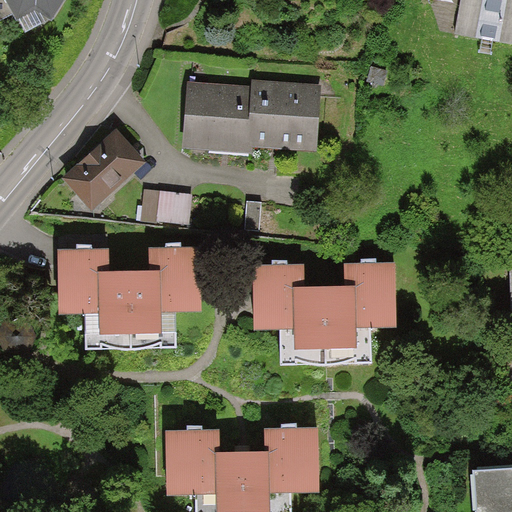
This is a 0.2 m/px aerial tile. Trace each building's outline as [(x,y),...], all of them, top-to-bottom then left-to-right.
[(0,0),(0,24),(16,16),(7,0),(0,0)] [(11,0),(21,17),(35,9),(54,16),(64,0),(11,0)] [(511,0),(461,0),(455,32),(511,42),(511,0)] [(318,147),(321,89),(256,85),(256,90),(253,136),(293,138),(293,145),(318,147)] [(256,90),(188,86),(185,145),(211,147),(211,141),(253,143),(253,136),(256,90)] [(119,133),(68,179),(91,205),(123,176),(118,171),(137,154),(119,133)] [(162,191),(146,190),(145,222),(160,223),(162,191)] [(177,192),(162,191),(160,223),(175,223),(177,192)] [(193,193),(177,192),(175,223),(191,224),(193,193)] [(265,202),(247,200),(245,230),(262,231),(265,202)] [(77,252),(60,253),(60,299),(75,299),(76,313),(86,313),(86,335),(103,334),(103,345),(116,350),(133,352),(148,349),(162,344),(162,334),(178,334),(177,311),(187,310),(186,297),(203,296),(202,247),(183,247),(183,243),(167,243),(167,249),(151,249),(151,269),(111,270),(110,251),(94,251),(94,244),(77,244),(77,252)] [(272,266),(254,266),(256,314),(270,313),(270,327),(280,326),(281,351),(296,351),(297,361),(310,365),(326,366),(343,364),(357,359),(357,348),(374,348),(373,327),(382,327),(381,313),(398,313),(396,264),(376,264),(376,257),(362,258),(363,264),(344,264),(345,287),(305,288),(305,264),(289,265),(289,260),(272,261),(272,266)] [(189,432),(165,433),(167,479),(190,479),(190,493),(196,493),(197,511),(291,511),(294,511),(293,491),(301,491),(300,476),(321,476),(319,427),(299,428),(299,422),(283,423),(283,428),(266,429),(267,450),(221,451),(220,430),(206,431),(206,424),(189,424),(189,432)] [(511,511),(511,467),(473,470),(475,511),(511,511)]
